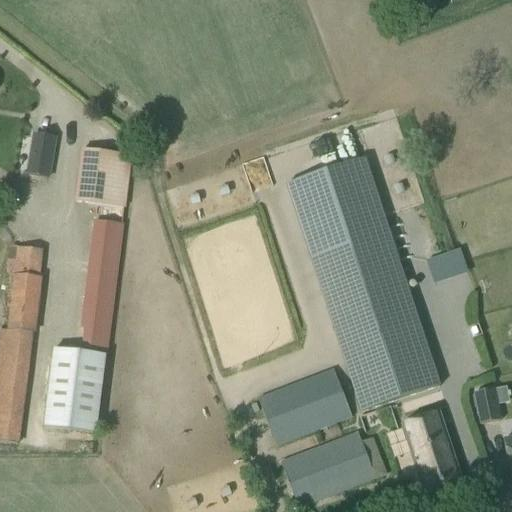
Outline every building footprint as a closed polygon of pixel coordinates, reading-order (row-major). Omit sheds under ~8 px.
[(55,139),(33,136),(27,176),(48,180),(55,139)] [(131,157),(81,151),(74,203),(124,209),(131,157)] [(439,388),(364,161),(286,186),(361,414),(439,388)] [(96,436),(123,226),(93,222),(80,328),(83,328),(80,354),(53,351),(43,429),(96,436)] [(0,443),(19,446),(34,336),(42,280),(39,280),(43,252),(9,248),(0,331),(0,443)] [(350,419),(332,371),(258,399),(276,448),(350,420),(350,419)] [(501,423),(494,389),(472,394),(479,426),(501,423)] [(463,490),(438,414),(400,426),(425,502),(463,490)] [(375,481),(356,433),(280,463),(299,511),(375,481)] [(511,479),(511,439),(503,441),(510,480),(511,479)]
